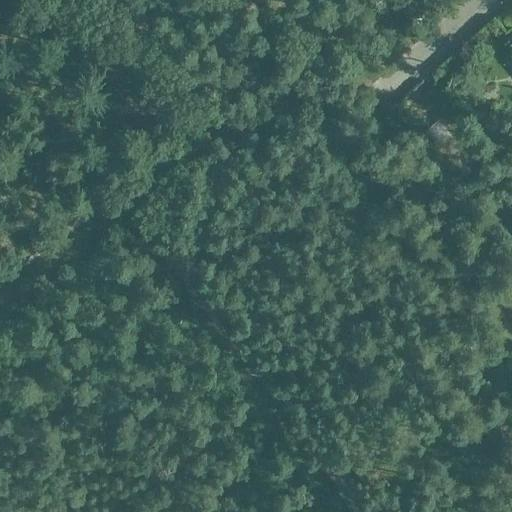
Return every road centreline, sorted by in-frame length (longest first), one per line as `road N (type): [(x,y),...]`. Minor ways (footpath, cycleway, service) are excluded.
road 1 (track): [(352,511),(118,190)]
road 2 (track): [(193,139),(0,284)]
road 3 (track): [(193,139),(28,0)]
road 4 (track): [(193,139),(390,80)]
road 5 (track): [(289,0),(390,80)]
road 6 (track): [(390,80),(484,0)]
